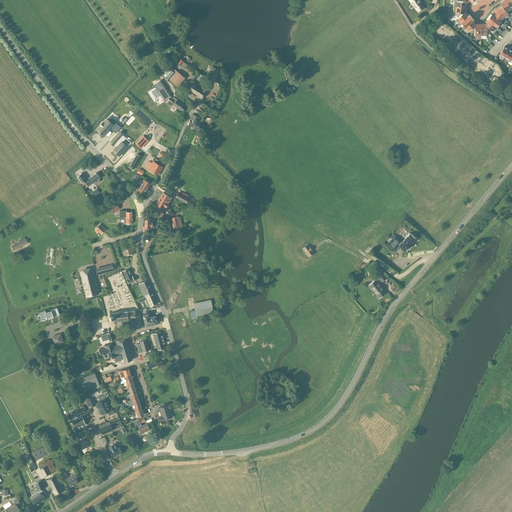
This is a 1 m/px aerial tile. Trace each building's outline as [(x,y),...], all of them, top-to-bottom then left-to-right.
[(409,0),(418,12),(425,7),(419,0),(409,0)] [(510,8),(505,0),(504,0),(503,1),(500,3),(501,5),(502,6),(507,13),(511,10),(510,8)] [(465,12),(465,10),(465,7),(453,6),(453,12),(455,12),(456,15),(465,12)] [(507,13),(502,6),(497,10),(503,17),(508,14),(507,13)] [(503,17),(497,10),(492,15),(500,21),(503,17)] [(459,24),(468,16),(465,12),(456,15),(457,18),(455,20),(459,24)] [(465,27),(472,20),(473,20),(474,19),(471,16),(469,14),(469,15),(468,15),(468,16),(459,24),(464,28),(465,27)] [(500,21),(492,15),(491,14),(488,17),(487,19),(488,20),(498,28),(498,27),(501,23),(500,21)] [(472,32),(475,24),(472,20),(465,27),(469,31),(472,32)] [(498,28),(488,20),(485,24),(489,32),(492,30),(494,32),(498,28)] [(481,36),(480,24),(475,24),(472,32),(475,33),(475,36),(481,36)] [(489,32),(485,24),(480,24),(481,36),(487,36),(487,33),(489,32)] [(499,55),(504,58),(509,49),(504,46),(499,55)] [(165,73),(164,75),(168,79),(174,72),(167,65),(162,70),(165,73)] [(211,77),(210,79),(216,82),(217,80),(221,70),(215,68),(211,77)] [(177,71),(169,79),(177,86),(184,78),(177,71)] [(197,79),(205,84),(206,82),(205,82),(207,79),(203,76),(200,74),(197,79)] [(170,96),(164,88),(160,82),(156,85),(166,101),(168,100),(172,103),(174,100),(170,96)] [(188,91),(197,97),(199,93),(196,91),(200,86),(194,82),(188,91)] [(199,93),(197,97),(199,98),(199,99),(200,99),(201,99),(201,100),(210,86),(206,82),(205,84),(203,87),(200,86),(196,91),(199,93)] [(173,105),(182,112),(186,106),(177,99),(173,105)] [(198,130),(200,125),(198,124),(199,123),(197,123),(200,118),(193,114),(187,125),(198,130)] [(101,125),(98,129),(104,135),(110,128),(113,130),(118,124),(110,117),(108,119),(107,119),(103,123),(103,122),(100,125),(101,125)] [(121,132),(111,143),(114,146),(115,144),(118,147),(114,150),(120,156),(128,147),(123,142),(127,138),(124,135),(121,132)] [(145,133),(135,144),(141,148),(150,138),(145,133)] [(139,154),(131,167),(135,170),(143,157),(139,154)] [(147,161),(144,165),(147,167),(146,168),(158,175),(163,167),(161,165),(161,164),(153,159),(151,163),(149,162),(147,161)] [(100,181),(99,179),(100,178),(96,172),(87,179),(82,173),(77,177),(81,183),(84,181),(88,187),(94,183),(95,185),(100,181)] [(138,190),(145,195),(151,184),(144,179),(138,190)] [(164,191),(156,204),(163,208),(171,195),(164,191)] [(178,193),(176,197),(184,202),(187,197),(178,193)] [(120,209),(116,204),(110,208),(114,213),(120,209)] [(174,229),(182,227),(180,217),(172,219),(172,222),(174,229)] [(145,219),(144,227),(145,227),(145,230),(154,230),(154,224),(153,223),(153,220),(150,220),(145,219)] [(106,229),(100,224),(96,229),(101,234),(106,229)] [(411,244),(416,239),(416,238),(417,237),(414,235),(413,236),(411,233),(410,234),(409,233),(406,237),(406,238),(402,242),(394,234),(390,238),(392,239),(387,244),(393,250),(399,243),(400,244),(406,250),(411,245),(411,244)] [(12,246),(14,250),(28,243),(26,239),(12,246)] [(115,264),(97,267),(99,273),(116,270),(115,264)] [(86,297),(99,293),(93,269),(80,272),(86,297)] [(123,271),(124,274),(128,283),(134,281),(129,269),(123,271)] [(377,275),(382,282),(386,278),(381,271),(377,275)] [(379,298),(386,292),(376,279),(368,285),(379,298)] [(146,299),(154,296),(151,290),(152,290),(147,280),(138,283),(140,287),(145,297),(146,299)] [(158,305),(154,296),(146,299),(146,300),(149,307),(154,304),(155,306),(158,305)] [(196,311),(190,312),(192,319),(197,318),(197,316),(212,312),(210,300),(194,303),(196,311)] [(53,316),(59,314),(57,307),(51,309),(51,310),(50,310),(50,308),(39,312),(42,320),(47,318),(53,316)] [(128,311),(110,312),(110,315),(110,319),(113,318),(114,323),(118,323),(118,320),(129,319),(128,318),(128,312),(128,311)] [(145,326),(157,323),(156,316),(150,317),(149,313),(148,313),(148,312),(147,311),(145,312),(144,313),(145,314),(143,314),(145,326)] [(162,353),(167,352),(161,331),(153,334),(157,349),(160,348),(162,353)] [(55,343),(62,341),(60,334),(53,336),(55,343)] [(116,343),(112,344),(116,354),(121,352),(125,362),(132,360),(125,337),(115,340),(116,343)] [(139,353),(149,349),(147,339),(140,341),(141,343),(136,344),(139,353)] [(116,354),(112,344),(112,343),(105,345),(106,346),(105,347),(105,348),(99,350),(101,355),(104,354),(105,357),(109,356),(116,354)] [(149,368),(156,366),(154,358),(153,355),(148,357),(150,361),(147,362),(149,368)] [(121,377),(124,376),(131,374),(129,368),(119,371),(121,377)] [(80,391),(81,393),(89,389),(90,391),(99,388),(96,380),(97,379),(94,372),(75,380),(78,387),(80,391)] [(92,407),(95,405),(91,396),(87,398),(92,407)] [(131,399),(128,401),(128,403),(129,406),(134,405),(140,403),(138,397),(131,399)] [(110,409),(105,399),(96,403),(99,408),(100,410),(102,414),(107,412),(109,414),(110,415),(113,413),(114,412),(113,409),(111,409),(110,409)] [(170,408),(168,404),(158,408),(159,411),(157,412),(160,420),(158,421),(168,418),(169,418),(170,418),(172,417),(172,416),(172,417),(169,409),(170,408)] [(88,424),(91,423),(85,407),(81,408),(83,414),(84,413),(85,416),(88,424)] [(142,409),(135,411),(137,417),(144,415),(142,409)] [(77,416),(72,418),(73,421),(76,429),(86,425),(84,420),(85,420),(83,416),(78,419),(77,416)] [(144,418),(139,421),(139,420),(135,422),(141,434),(150,430),(147,423),(142,426),(141,423),(145,421),(144,418)] [(112,430),(109,422),(99,426),(102,434),(112,430)] [(83,436),(77,439),(81,449),(85,447),(86,451),(92,448),(90,445),(88,447),(83,436)] [(113,458),(122,453),(119,448),(117,449),(114,444),(108,447),(111,452),(110,453),(113,458)] [(32,452),(36,460),(50,453),(46,445),(32,452)] [(44,476),(56,470),(50,459),(39,465),(44,476)] [(69,476),(67,471),(61,474),(63,479),(69,476)] [(71,476),(66,479),(67,480),(70,487),(78,483),(76,478),(77,477),(75,474),(71,476)] [(55,495),(64,491),(56,475),(47,480),(50,487),(51,486),(53,490),(52,490),(55,495)] [(41,480),(35,483),(39,491),(42,489),(44,488),(41,480)] [(39,491),(30,497),(36,506),(45,499),(41,492),(43,491),(42,489),(39,491)] [(17,506),(20,503),(18,500),(17,498),(13,501),(15,502),(3,511),(15,511),(19,509),(17,506)]
